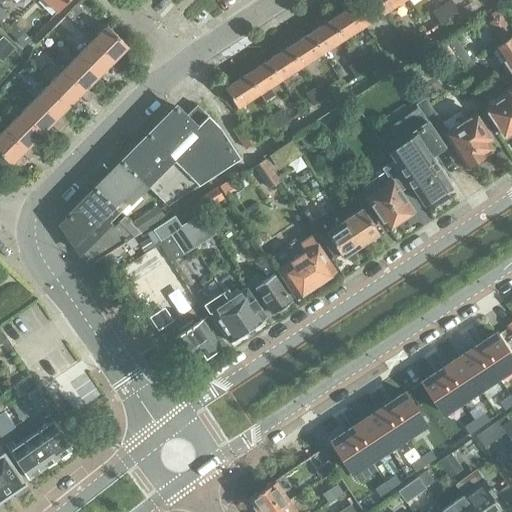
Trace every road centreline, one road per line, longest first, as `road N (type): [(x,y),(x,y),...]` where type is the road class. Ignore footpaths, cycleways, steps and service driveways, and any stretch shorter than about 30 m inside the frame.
road 1 (tertiary): [(511,194),(182,419)]
road 2 (tertiary): [(209,460),(511,266)]
road 3 (residential): [(163,435),(51,268),(33,221)]
road 4 (residential): [(33,221),(40,198),(182,62)]
